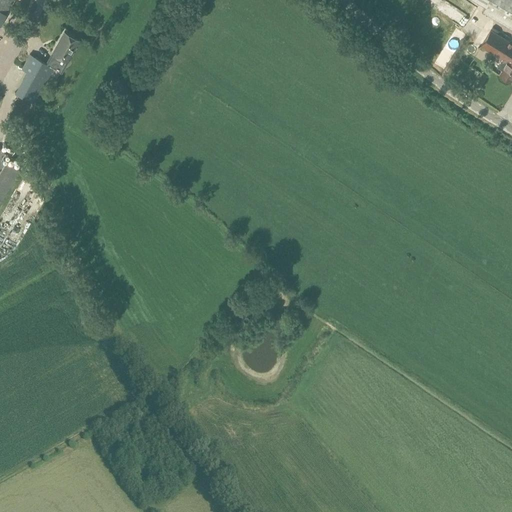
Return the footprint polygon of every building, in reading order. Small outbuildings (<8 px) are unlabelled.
[(0,0),(0,26),(14,0),(0,0)] [(511,0),(471,0),(485,8),(482,13),(511,29),(511,0)] [(511,43),(491,31),(481,47),(504,61),(500,67),(503,69),(499,75),(511,82),(511,81),(511,43)] [(27,72),(16,93),(35,103),(54,68),(62,72),(80,40),(66,32),(48,64),(31,54),(23,69),(27,72)] [(0,149),(0,202),(19,170),(1,159),(5,152),(0,149)] [(12,190),(24,197),(29,189),(18,182),(12,190)]
